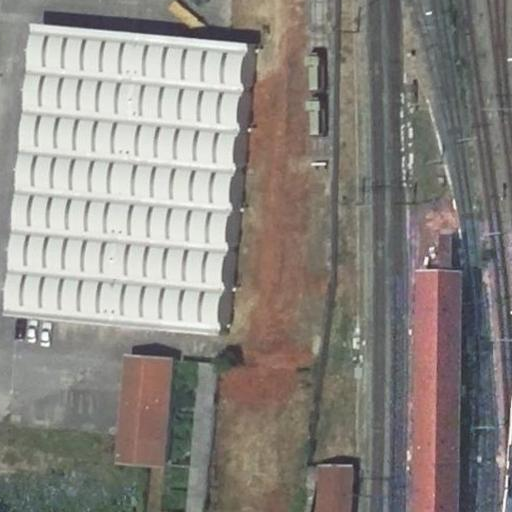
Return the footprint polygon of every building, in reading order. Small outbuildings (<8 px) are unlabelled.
[(254,45),(43,22),(17,316),(228,336),(254,45)] [(419,274),(415,511),(456,511),(460,275),(419,274)] [(177,360),(134,356),(124,461),(168,465),(177,360)] [(206,511),(220,364),(204,363),(191,511),(206,511)] [(356,511),(357,468),(335,467),(333,511),(356,511)]
